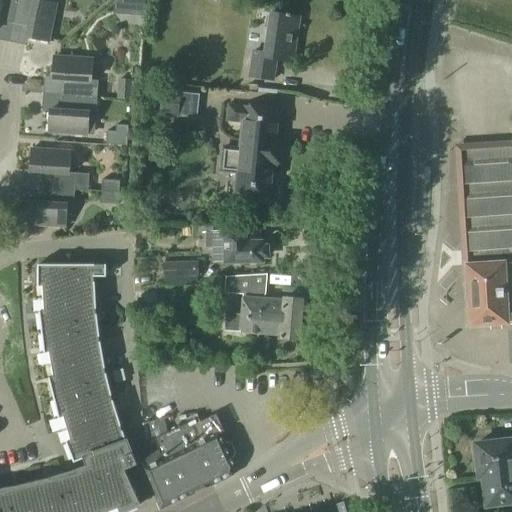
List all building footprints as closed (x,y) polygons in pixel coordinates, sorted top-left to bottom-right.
[(17,0),(0,0),(0,21),(13,24),(17,0)] [(17,0),(13,24),(28,27),(26,38),(48,43),(56,4),(35,0),(17,0)] [(144,0),(118,0),(113,4),(113,13),(144,14),(144,0)] [(292,63),(299,18),(270,14),(264,54),(252,52),(249,77),(273,81),(276,60),(292,63)] [(96,98),(98,81),(91,81),(92,59),(53,57),(51,80),(63,80),(62,96),(96,98)] [(130,101),(132,79),(118,78),(117,100),(130,101)] [(178,119),(181,91),(162,89),(159,117),(178,119)] [(95,115),(96,98),(62,96),(60,110),(49,110),(48,133),(87,135),(89,114),(95,115)] [(220,153),(219,170),(236,172),(236,175),(234,194),(271,197),(274,172),(277,173),(281,136),(277,136),(280,111),(242,108),(242,106),(227,105),(226,122),(241,124),(239,147),(221,145),(220,153)] [(127,147),(129,126),(116,125),(115,132),(106,132),(105,145),(127,147)] [(511,145),(463,149),(465,183),(461,183),(463,217),(459,217),(461,253),(464,252),(465,265),(466,265),(469,326),(508,324),(508,322),(511,322),(511,145)] [(88,192),(89,174),(69,173),(70,152),(31,149),(29,172),(40,173),(39,188),(74,191),(88,192)] [(119,193),(119,181),(102,180),(101,192),(119,193)] [(73,207),(74,191),(39,188),(38,203),(27,202),(25,225),(65,228),(66,206),(73,207)] [(118,205),(119,193),(101,192),(100,204),(118,205)] [(222,233),(205,234),(205,248),(213,248),(213,262),(225,262),(264,261),(268,256),(268,242),(264,242),(264,237),(260,237),(260,232),(253,229),(252,225),(222,226),(222,229),(222,233)] [(163,279),(198,278),(197,262),(162,263),(163,279)] [(96,309),(94,278),(106,277),(106,265),(37,265),(37,287),(42,287),(44,312),(38,312),(43,354),(49,353),(53,377),(48,378),(58,419),(63,417),(70,441),(65,443),(73,463),(83,460),(85,466),(46,479),(13,487),(0,488),(0,511),(109,511),(118,509),(118,511),(129,511),(140,507),(125,471),(137,466),(132,453),(133,453),(127,438),(125,439),(121,427),(111,396),(104,369),(99,337),(96,309)] [(284,300),(282,300),(265,298),(267,274),(225,277),(224,292),(258,295),(257,299),(251,298),(250,309),(259,310),(258,319),(268,320),(267,335),(281,336),(280,339),(298,340),(302,300),(284,298),(284,300)] [(257,299),(258,295),(224,292),(224,294),(241,295),(238,314),(225,313),(225,321),(225,331),(267,335),(268,320),(258,319),(259,310),(250,309),(251,298),(257,299)] [(115,383),(125,381),(122,370),(112,372),(115,383)] [(223,431),(215,415),(203,421),(196,424),(194,420),(136,448),(143,467),(142,467),(160,510),(233,475),(236,468),(219,434),(223,431)] [(511,473),(511,439),(474,444),(476,462),(475,464),(476,473),(478,475),(478,478),(511,473)] [(511,473),(478,478),(482,478),(484,490),(482,492),(483,500),(485,502),(486,507),(511,503),(511,473)]
